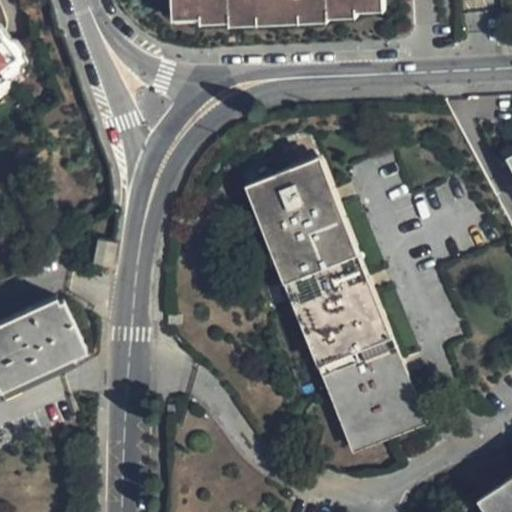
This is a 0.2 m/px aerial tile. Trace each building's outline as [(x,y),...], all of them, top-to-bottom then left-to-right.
[(177,0),(178,15),(207,14),(208,20),(234,19),(234,24),(334,21),(333,15),(360,14),(360,8),(387,7),(386,0),(177,0)] [(0,68),(0,66),(15,54),(0,34),(0,73),(2,72),(0,68)] [(358,442),(420,416),(319,166),(258,190),(358,442)] [(96,254),(114,257),(115,242),(97,239),(96,254)] [(0,389),(84,351),(61,300),(33,314),(30,307),(0,320),(0,389)] [(511,511),(511,476),(481,497),(490,511),(511,511)]
